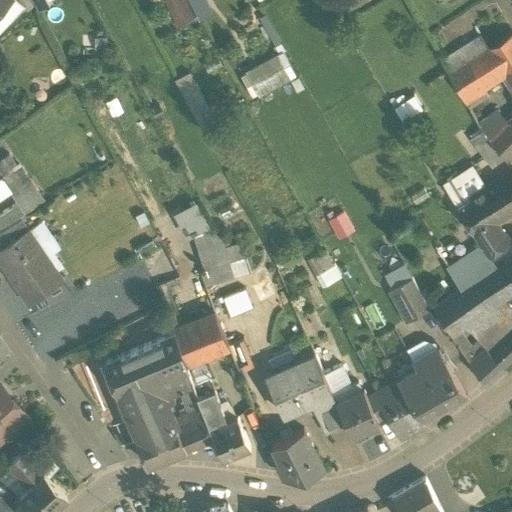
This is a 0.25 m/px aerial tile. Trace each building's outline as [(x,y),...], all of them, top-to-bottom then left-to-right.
[(33,0),(17,0),(28,10),(35,3),(33,0)] [(166,0),(180,24),(197,15),(189,0),(166,0)] [(212,11),(206,0),(189,0),(197,15),(212,11)] [(511,29),(504,18),(468,42),(492,78),(503,70),(503,69),(511,63),(511,29)] [(468,42),(441,60),(463,97),(479,86),(492,78),(468,42)] [(282,54),(247,72),(258,92),(293,74),(282,54)] [(511,63),(503,69),(503,70),(511,83),(511,63)] [(479,86),(463,97),(469,107),(483,97),(479,86)] [(416,92),(397,105),(405,118),(425,105),(416,92)] [(476,120),(468,107),(461,111),(469,124),(476,120)] [(493,113),(478,123),(482,130),(483,129),(489,137),(508,121),(493,113)] [(511,126),(508,121),(489,137),(505,157),(511,149),(511,126)] [(489,137),(475,145),(492,166),(505,157),(489,137)] [(0,175),(8,170),(2,161),(0,162),(0,175)] [(471,166),(443,184),(456,205),(470,197),(485,187),(474,170),(471,166)] [(511,170),(485,187),(470,197),(475,205),(461,213),(472,231),(471,231),(481,246),(482,245),(486,253),(509,238),(495,217),(511,206),(511,170)] [(36,204),(16,174),(5,181),(18,202),(24,212),(36,204)] [(470,197),(456,205),(461,213),(475,205),(470,197)] [(196,200),(177,210),(190,234),(191,234),(209,224),(196,200)] [(18,202),(0,213),(0,229),(20,218),(26,214),(24,212),(18,202)] [(345,214),(333,221),(340,235),(352,229),(345,214)] [(20,218),(0,229),(0,236),(5,244),(27,228),(20,218)] [(59,246),(42,221),(28,230),(46,255),(59,246)] [(194,234),(201,255),(205,268),(229,260),(219,226),(194,234)] [(5,244),(0,246),(0,257),(30,301),(62,279),(46,255),(28,230),(27,228),(5,244)] [(435,245),(428,234),(421,238),(429,249),(435,245)] [(138,249),(159,292),(180,282),(159,239),(138,249)] [(465,254),(460,258),(454,249),(442,257),(461,286),(449,295),(435,304),(433,305),(452,331),(466,321),(497,299),(479,273),(465,254)] [(511,250),(489,266),(507,292),(511,288),(511,250)] [(328,286),(341,279),(325,251),(312,259),(328,286)] [(205,268),(200,269),(204,283),(234,273),(229,260),(205,268)] [(507,292),(489,266),(479,273),(497,299),(503,295),(507,292)] [(429,308),(412,277),(389,290),(406,321),(429,308)] [(442,285),(428,294),(435,304),(449,295),(442,285)] [(497,299),(466,321),(478,337),(482,342),(511,313),(511,304),(503,295),(497,299)] [(214,309),(173,326),(175,331),(187,359),(188,361),(229,344),(214,309)] [(478,355),(470,362),(484,382),(511,356),(511,329),(489,350),(486,348),(478,355)] [(175,331),(106,360),(106,363),(116,386),(149,465),(186,449),(178,430),(173,417),(172,418),(164,399),(172,396),(172,395),(180,392),(187,408),(200,402),(197,395),(193,385),(185,366),(183,361),(187,359),(175,331)] [(478,355),(464,336),(457,333),(452,337),(470,362),(478,355)] [(330,346),(315,352),(324,372),(339,365),(338,364),(330,346)] [(438,346),(413,360),(417,368),(398,378),(420,417),(464,393),(438,346)] [(315,352),(267,374),(284,412),(312,400),(332,391),(324,372),(315,352)] [(203,359),(185,366),(193,385),(211,378),(203,359)] [(352,384),(342,362),(338,364),(339,365),(324,372),(332,391),(336,399),(361,388),(358,381),(352,384)] [(116,386),(106,363),(99,366),(109,389),(116,386)] [(398,378),(376,391),(388,413),(401,437),(424,424),(420,417),(398,378)] [(0,385),(0,435),(23,415),(12,404),(17,400),(2,383),(0,385)] [(238,414),(227,419),(214,387),(197,395),(200,402),(214,437),(222,457),(251,445),(238,414)] [(361,388),(336,399),(347,423),(351,433),(379,421),(378,419),(368,395),(364,387),(361,388)] [(332,391),(312,400),(316,410),(337,401),(336,399),(332,391)] [(388,413),(376,391),(368,395),(378,419),(388,413)] [(337,401),(316,410),(326,432),(347,423),(337,401)] [(200,402),(187,408),(193,423),(206,418),(200,402)] [(193,423),(178,430),(186,449),(214,437),(206,418),(193,423)] [(304,430),(272,444),(280,459),(277,461),(284,476),(305,476),(325,467),(304,430)] [(45,472),(23,450),(8,464),(30,486),(45,472)] [(30,486),(21,495),(38,511),(50,511),(67,495),(45,472),(30,486)] [(442,511),(425,476),(392,495),(400,511),(442,511)] [(0,511),(38,511),(21,495),(10,506),(0,495),(0,511)] [(231,511),(227,502),(200,511),(231,511)]
